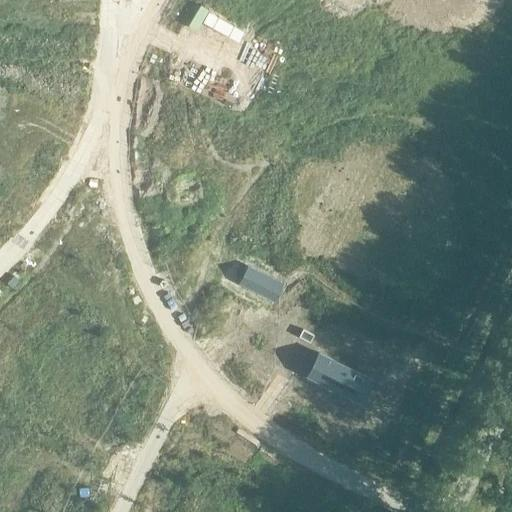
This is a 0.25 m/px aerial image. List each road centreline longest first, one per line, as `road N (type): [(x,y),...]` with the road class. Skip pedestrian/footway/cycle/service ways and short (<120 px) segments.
road 1 (residential): [(116,86),(131,237),(154,299),(198,371)]
road 2 (residential): [(198,371),(282,446),(412,511)]
road 3 (residential): [(0,270),(26,247),(66,186),(116,86)]
road 4 (residential): [(122,511),(198,371)]
road 5 (unclassified): [(450,511),(511,389)]
